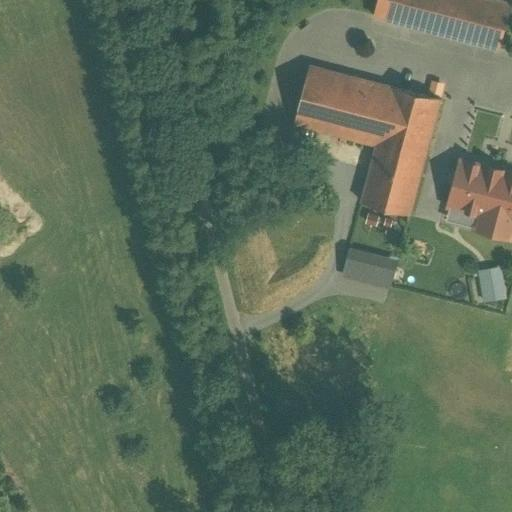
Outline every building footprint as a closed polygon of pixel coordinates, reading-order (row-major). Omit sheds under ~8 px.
[(511,0),(371,0),(367,18),(511,54),(511,0)] [(396,67),(395,73),(308,50),(291,114),(380,138),(365,202),(417,213),(447,79),(396,67)] [(511,146),(462,135),(445,210),(511,225),(511,146)] [(388,289),(395,258),(345,247),(338,278),(388,289)] [(500,266),(476,270),(482,303),(506,299),(500,266)]
